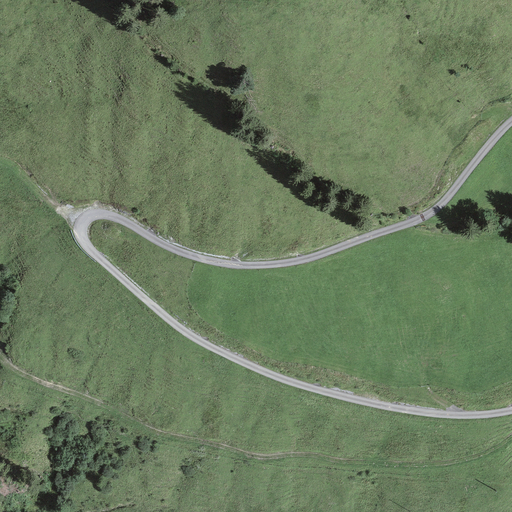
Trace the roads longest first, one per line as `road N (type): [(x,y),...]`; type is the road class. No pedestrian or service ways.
road 1 (track): [(511,121),(423,217),(302,259),(214,261),(103,214),(80,228),(91,251),(187,337),(257,371),(440,418),(511,412)]
road 2 (track): [(0,355),(156,432),(253,456),(451,462),(511,437)]
